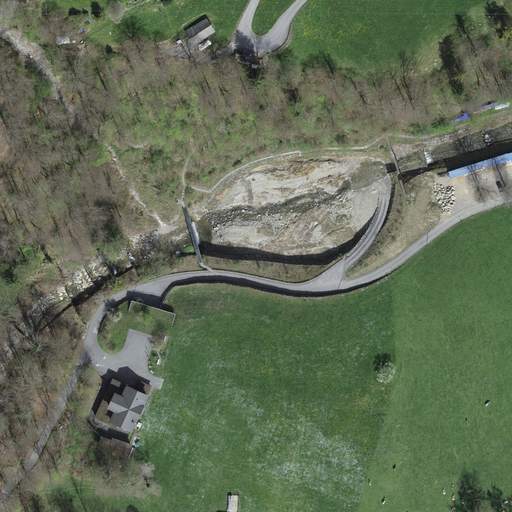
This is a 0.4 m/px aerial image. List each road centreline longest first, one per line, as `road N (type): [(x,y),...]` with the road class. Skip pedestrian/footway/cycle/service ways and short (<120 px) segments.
road 1 (unclassified): [(511,197),(465,212),(388,268),(345,287),(309,291),(192,277),(112,300),(59,407)]
road 2 (track): [(158,0),(84,32),(86,45),(207,55),(251,42)]
